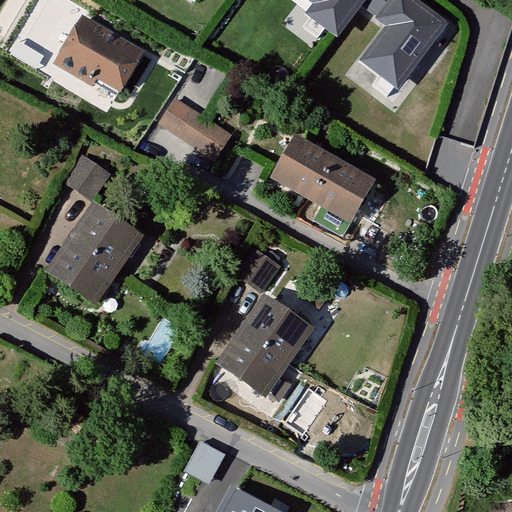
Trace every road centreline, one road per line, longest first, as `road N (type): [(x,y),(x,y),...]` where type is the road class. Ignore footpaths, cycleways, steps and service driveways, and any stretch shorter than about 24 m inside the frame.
road 1 (residential): [(0,323),(372,511)]
road 2 (primary): [(401,511),(511,153)]
